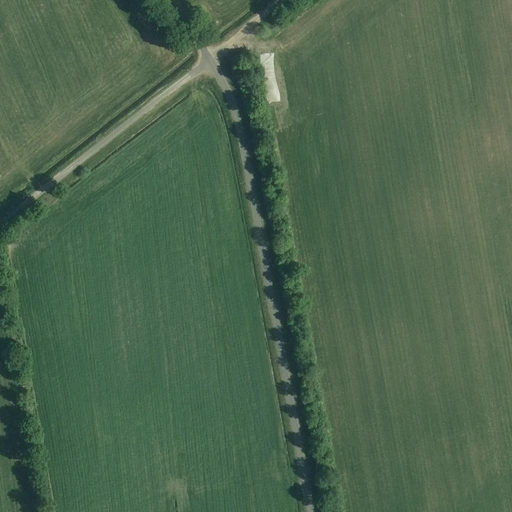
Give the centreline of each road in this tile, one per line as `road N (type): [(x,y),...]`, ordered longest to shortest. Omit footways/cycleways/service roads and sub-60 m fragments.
road 1 (unclassified): [(208,56),(241,135),(311,511)]
road 2 (unclassified): [(0,223),(208,56)]
